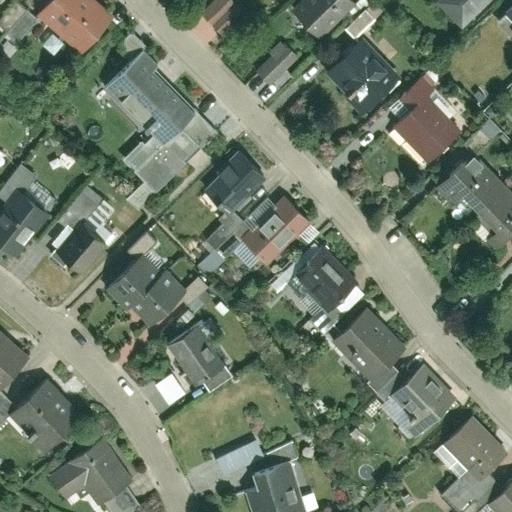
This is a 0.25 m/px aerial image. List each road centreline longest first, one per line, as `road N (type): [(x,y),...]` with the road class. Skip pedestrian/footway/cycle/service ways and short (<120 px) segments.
road 1 (residential): [(133,0),(316,180),(458,367),(511,419)]
road 2 (residential): [(183,511),(120,399),(48,321),(0,283)]
